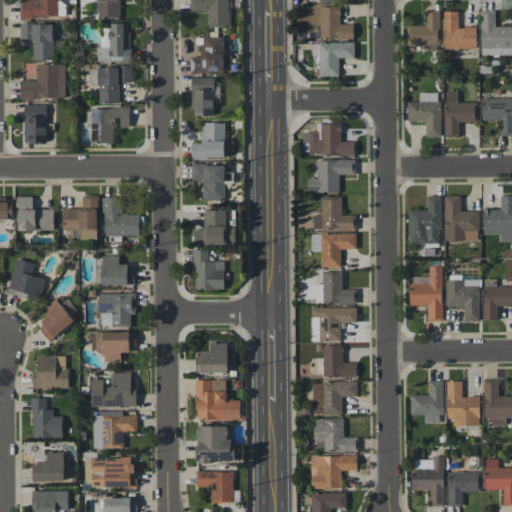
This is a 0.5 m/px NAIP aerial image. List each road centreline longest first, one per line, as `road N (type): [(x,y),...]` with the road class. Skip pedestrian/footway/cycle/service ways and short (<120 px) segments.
road 1 (residential): [(160,0),(170,511)]
road 2 (residential): [(384,0),(387,511)]
road 3 (tertiary): [(269,0),(266,314)]
road 4 (tertiary): [(266,314),(269,511)]
road 5 (residential): [(13,333),(12,511)]
road 6 (residential): [(0,167),(164,167)]
road 7 (residential): [(385,172),(511,170)]
road 8 (residential): [(387,360),(511,358)]
